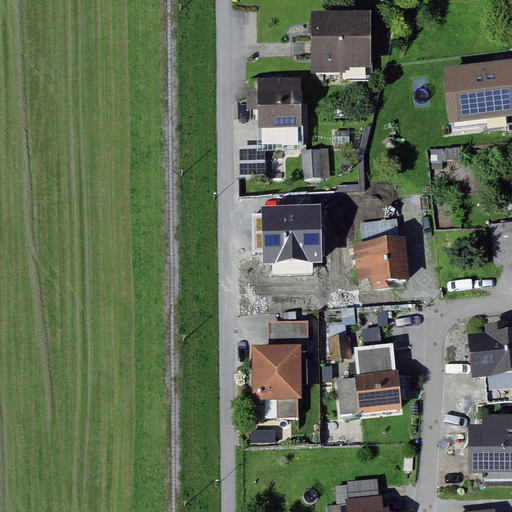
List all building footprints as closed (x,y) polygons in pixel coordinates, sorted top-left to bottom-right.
[(374,15),(314,15),(315,47),(315,76),(374,76),(374,15)] [(511,63),(446,72),(453,126),(511,118),(511,63)] [(304,81),(262,80),(262,130),(303,131),(304,81)] [(241,148),(240,178),(266,179),(266,148),(241,148)] [(511,264),(511,230),(502,232),(505,265),(511,265),(511,264)] [(408,241),(358,246),(362,282),(375,280),(376,286),(412,282),(408,241)] [(311,322),(271,323),(272,336),(272,348),(302,348),(302,355),(311,355),(311,322)] [(511,332),(470,338),(475,380),(511,375),(511,332)] [(398,363),(396,347),(356,352),(365,416),(405,411),(398,363)] [(302,355),(302,348),(272,348),(254,349),(255,402),(303,401),(302,355)] [(511,419),(485,420),(485,476),(511,475),(511,419)] [(385,498),(349,502),(350,511),(392,511),(392,510),(386,510),(385,498)]
